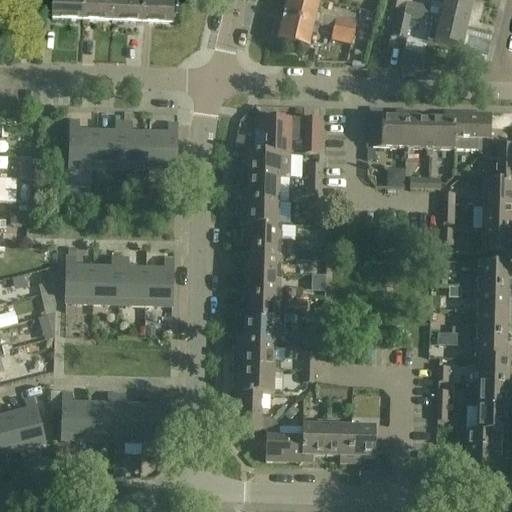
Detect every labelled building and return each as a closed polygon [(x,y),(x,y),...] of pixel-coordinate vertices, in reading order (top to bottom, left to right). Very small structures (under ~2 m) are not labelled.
[(52,0),(52,22),(82,24),(83,0),(52,0)] [(83,0),(82,24),(112,25),(112,0),(83,0)] [(138,1),(124,0),(112,0),(112,25),(142,26),(143,1),(138,1)] [(137,0),(138,1),(143,1),(142,26),(171,27),(172,2),(156,1),(155,0),(137,0)] [(309,0),(287,0),(283,20),(318,28),(320,16),(316,16),(319,2),(309,0)] [(468,26),(474,2),(466,0),(444,0),(440,19),(440,20),(468,26)] [(407,5),(405,14),(404,18),(411,20),(413,20),(415,14),(418,14),(420,8),(407,5)] [(418,14),(415,14),(413,20),(426,23),(425,27),(438,29),(434,45),(462,51),(468,26),(440,20),(440,19),(429,17),(430,11),(420,8),(418,14)] [(405,14),(399,12),(393,38),(406,40),(411,20),(404,18),(405,14)] [(336,19),(334,31),(354,36),(357,24),(336,19)] [(318,28),(283,20),(278,44),(308,51),(311,37),(315,38),(318,28)] [(354,36),(334,31),(331,42),(351,47),(354,36)] [(405,152),(406,121),(406,115),(395,114),(395,121),(382,120),(382,126),(381,151),(405,152)] [(406,115),(406,121),(405,152),(428,152),(429,122),(416,121),(416,115),(406,115)] [(453,153),(454,142),(453,142),(454,116),(443,116),(443,122),(429,122),(428,152),(453,153)] [(491,117),(454,116),(453,142),(454,142),(453,153),(477,153),(481,157),(489,148),(490,142),(491,117)] [(265,156),(290,157),(290,142),(302,142),(302,156),(319,157),(320,121),(303,121),(291,121),(291,120),(255,119),(254,133),(265,133),(265,156)] [(79,124),(70,124),(69,171),(95,172),(96,145),(96,135),(79,134),(79,124)] [(96,135),(96,145),(95,172),(122,173),(123,125),(115,125),(114,135),(96,135)] [(132,126),(123,125),(122,173),(148,173),(149,147),(149,137),(132,136),(132,126)] [(369,151),(381,151),(382,126),(369,126),(369,151)] [(149,137),(149,147),(148,173),(175,174),(176,127),(167,127),(167,137),(149,137)] [(511,148),(489,148),(481,157),(485,161),(495,162),(495,185),(511,185),(511,148)] [(265,156),(243,155),(242,166),(249,166),(248,180),(279,181),(289,181),(290,157),(265,156)] [(308,181),(318,182),(319,167),(308,167),(308,181)] [(278,205),(279,181),(248,180),(248,193),(241,193),(241,204),(248,204),(278,205)] [(424,191),(424,181),(410,180),(409,191),(424,191)] [(318,182),(308,181),(307,197),(318,197),(318,182)] [(440,181),(424,181),(424,191),(440,192),(440,181)] [(482,209),(511,209),(511,185),(495,185),(483,184),(482,209)] [(443,211),(453,211),(454,196),(443,196),(443,211)] [(278,205),(248,204),(241,204),(241,214),(247,215),(247,228),(278,229),(278,228),(281,229),(284,229),(284,227),(278,226),(278,205)] [(318,206),(307,206),(306,221),(317,221),(318,206)] [(511,209),(482,209),(482,232),(511,233),(511,209)] [(453,211),(443,211),(442,226),(453,226),(453,211)] [(280,253),(308,254),(308,245),(286,244),(286,245),(281,245),(281,229),(278,228),(278,229),(247,228),(247,241),(250,241),(250,252),(280,253)] [(453,232),(442,231),(442,247),(452,247),(453,232)] [(511,233),(482,232),(481,257),(511,258),(511,244),(511,243),(511,233)] [(213,246),(217,260),(231,256),(227,243),(213,246)] [(249,262),(246,262),(245,276),(249,276),(280,277),(280,260),(285,261),(285,262),(308,263),(308,254),(280,253),(250,252),(249,262)] [(76,260),(66,260),(65,307),(92,308),(92,281),(93,271),(75,270),(76,260)] [(93,271),(92,281),(92,308),(118,308),(120,262),(111,261),(111,271),(93,271)] [(129,262),(120,262),(118,308),(145,309),(146,282),(146,272),(128,272),(129,262)] [(146,272),(146,282),(145,309),(172,310),(173,263),(164,263),(164,273),(146,272)] [(461,289),(507,290),(508,280),(511,280),(511,266),(477,265),(476,281),(471,281),(471,280),(461,280),(461,289)] [(248,300),(294,301),(294,292),(284,292),(284,293),(279,293),(280,277),(245,276),(245,289),(249,289),(248,300)] [(507,300),(507,290),(461,289),(460,298),(471,298),(471,297),(476,297),(476,313),(510,314),(511,300),(507,300)] [(294,302),(294,301),(248,300),(248,309),(244,309),(244,323),(275,324),(275,325),(278,325),(278,324),(279,308),(284,308),(284,310),(294,310),(294,302)] [(510,328),(510,314),(476,313),(475,329),(470,329),(470,327),(460,327),(459,336),(459,337),(506,338),(506,328),(510,328)] [(244,323),(244,336),(237,336),(237,347),(243,347),(274,348),(275,327),(280,327),(280,324),(278,324),(278,325),(275,325),(275,324),(244,323)] [(153,329),(144,329),(144,337),(153,337),(153,329)] [(314,334),(303,334),(302,348),(313,349),(314,334)] [(13,336),(13,348),(40,347),(39,336),(13,336)] [(459,346),(459,337),(459,336),(438,336),(437,348),(459,348),(459,346)] [(506,348),(506,338),(459,337),(459,346),(470,346),(470,345),(475,345),(474,361),(475,362),(478,362),(478,361),(509,362),(510,348),(506,348)] [(243,371),(274,372),(280,372),(280,361),(274,361),(274,348),(243,347),(237,347),(237,357),(243,357),(243,371)] [(302,369),(313,370),(313,355),(303,355),(302,369)] [(511,375),(509,375),(509,362),(478,361),(478,362),(475,362),(474,361),(472,361),(472,363),(478,364),(477,385),(511,385),(511,375)] [(313,370),(302,369),(302,385),(313,385),(313,370)] [(438,384),(448,384),(449,369),(438,369),(438,384)] [(236,394),(261,395),(261,396),(273,396),(274,380),(280,380),(280,372),(274,372),(243,371),(242,384),(236,384),(236,394)] [(511,396),(511,385),(477,385),(477,406),(471,406),(471,409),(508,410),(508,396),(511,396)] [(331,400),(331,389),(316,389),(316,399),(331,400)] [(331,389),(331,400),(346,400),(347,389),(331,389)] [(448,393),(438,393),(437,408),(448,408),(448,393)] [(261,419),(261,396),(261,395),(236,394),(235,431),(260,432),(261,419)] [(72,396),(62,395),(61,443),(88,444),(89,416),(89,406),(72,406),(72,396)] [(89,406),(89,416),(88,444),(115,444),(116,397),(107,397),(107,407),(89,406)] [(125,397),(116,397),(115,444),(141,445),(142,418),(142,408),(124,407),(125,397)] [(142,408),(142,418),(141,445),(168,446),(169,399),(160,398),(160,408),(142,408)] [(9,418),(19,453),(45,446),(33,401),(24,403),(27,413),(9,418)] [(447,424),(448,408),(437,408),(437,423),(447,424)] [(511,423),(507,423),(508,410),(471,409),(471,412),(477,412),(476,432),(476,433),(491,433),(491,434),(502,435),(511,434),(511,423)] [(0,458),(19,453),(9,418),(0,420),(0,458)] [(260,432),(266,432),(276,424),(272,419),(261,419),(260,432)] [(302,440),(302,465),(312,465),(312,459),(326,459),(327,423),(324,423),(324,429),(302,428),(302,440)] [(326,459),(339,460),(339,466),(350,467),(350,460),(351,429),(329,429),(330,423),(327,423),(326,459)] [(266,432),(266,439),(279,439),(279,428),(276,424),(266,432)] [(351,429),(350,460),(350,467),(360,467),(361,460),(374,461),(375,455),(375,430),(351,429)] [(375,430),(375,455),(387,456),(387,430),(375,430)] [(501,458),(502,435),(491,434),(491,433),(476,433),(476,432),(465,432),(464,470),(501,470),(501,458)] [(302,440),(279,439),(266,439),(265,464),(302,465),(302,440)]
